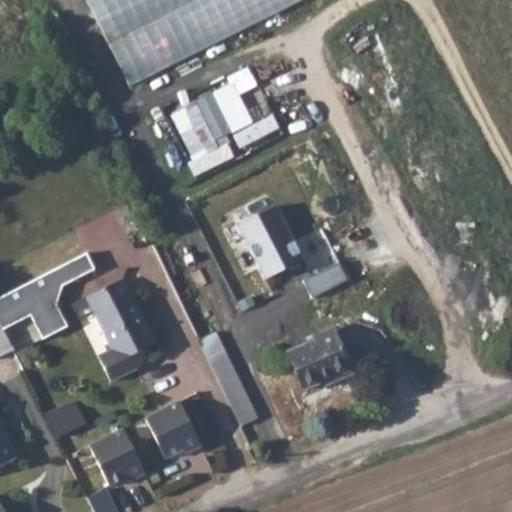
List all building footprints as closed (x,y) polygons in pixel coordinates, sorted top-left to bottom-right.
[(83,0),(126,86),(299,0),(83,0)] [(188,101),(210,143),(252,121),(229,79),(188,101)] [(276,119),(238,133),(242,144),(280,129),(276,119)] [(272,203),(235,221),(264,278),(301,259),(272,203)] [(344,264),(307,275),(312,293),(349,282),(344,264)] [(125,280),(87,299),(112,350),(98,356),(111,382),(139,369),(133,357),(156,345),(125,280)] [(5,296),(0,298),(0,321),(13,348),(36,337),(13,292),(5,296)] [(0,321),(0,354),(13,348),(0,321)] [(288,350),(305,389),(325,381),(352,369),(335,330),(288,350)] [(223,351),(207,359),(227,399),(241,426),(257,418),(223,351)] [(325,381),(305,389),(307,395),(327,386),(325,381)] [(179,401),(145,418),(165,458),(183,449),(186,454),(201,446),(179,401)] [(79,402),(51,410),(58,434),(86,426),(79,402)] [(0,422),(0,466),(17,458),(0,422)] [(123,429),(90,446),(110,486),(127,477),(130,481),(145,474),(123,429)]
